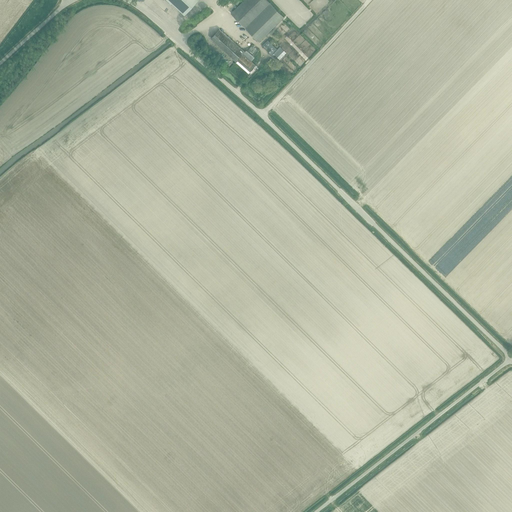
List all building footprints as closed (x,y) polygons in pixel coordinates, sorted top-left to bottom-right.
[(168,0),(185,15),(198,0),(168,0)] [(267,0),(244,0),(231,13),(259,42),(284,17),(267,0)] [(316,10),(323,5),(319,0),(311,0),(310,1),(316,10)] [(311,16),(314,13),(309,7),(306,9),(311,16)] [(219,29),(211,38),(236,61),(237,60),(250,71),(255,65),(243,54),(245,52),(219,29)] [(305,40),(301,45),(309,53),(314,48),(305,40)]
